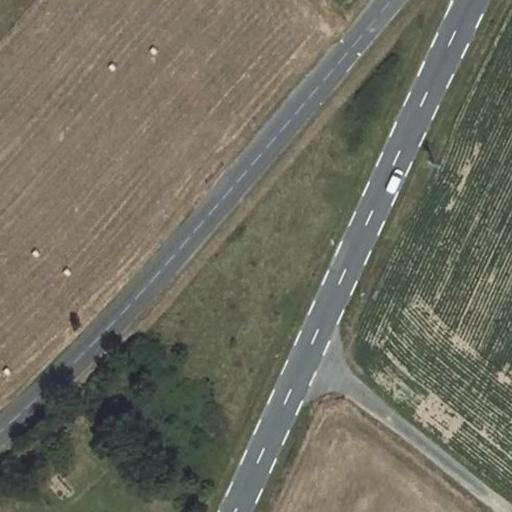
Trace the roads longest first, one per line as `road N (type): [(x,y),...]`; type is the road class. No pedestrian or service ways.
road 1 (tertiary): [(0,435),(21,421),(388,0)]
road 2 (secondary): [(236,511),(471,0)]
